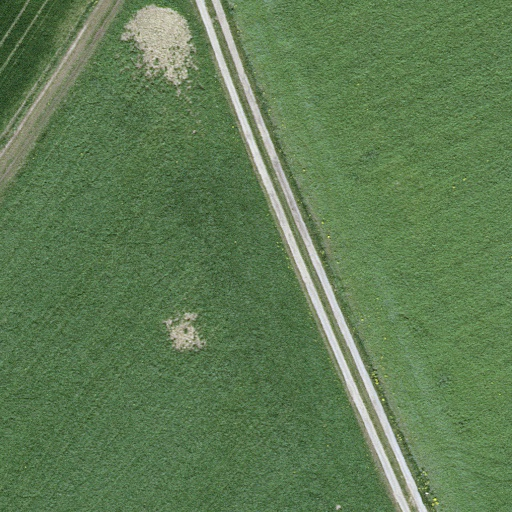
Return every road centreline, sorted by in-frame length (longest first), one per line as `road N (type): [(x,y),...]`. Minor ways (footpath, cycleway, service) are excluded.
road 1 (track): [(393,511),(210,0)]
road 2 (track): [(105,0),(0,165)]
